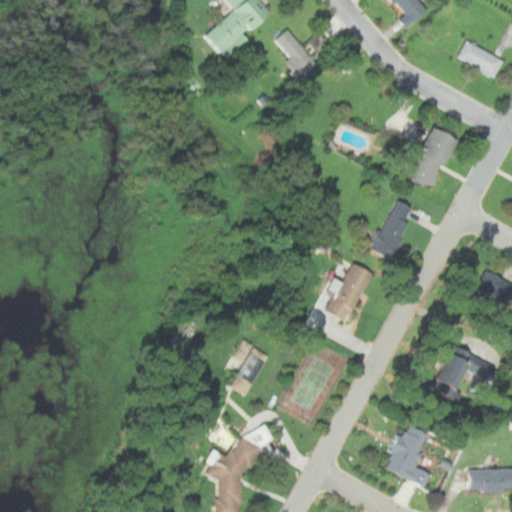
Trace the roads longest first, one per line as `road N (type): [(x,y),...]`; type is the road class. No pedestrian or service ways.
road 1 (residential): [(299,511),(511,132)]
road 2 (residential): [(511,132),(415,85),(339,0)]
